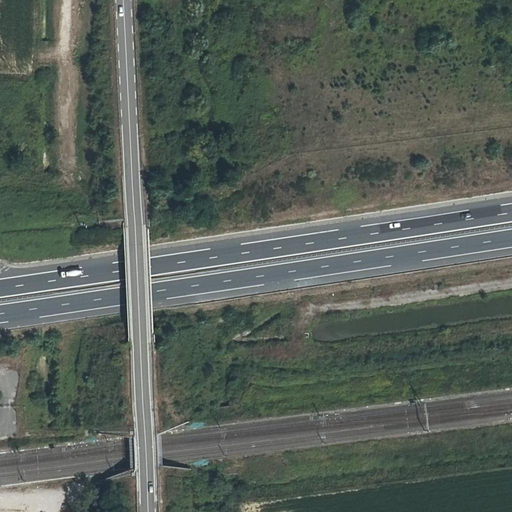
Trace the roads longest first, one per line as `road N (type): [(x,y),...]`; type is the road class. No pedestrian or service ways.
road 1 (motorway): [(0,314),(511,238)]
road 2 (motorway): [(511,211),(0,287)]
road 3 (tertiary): [(147,511),(122,0)]
